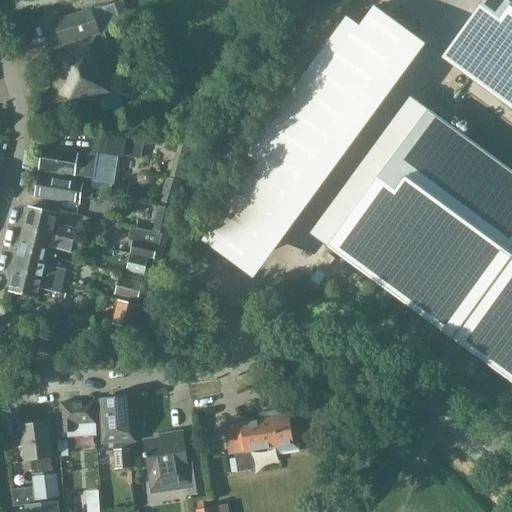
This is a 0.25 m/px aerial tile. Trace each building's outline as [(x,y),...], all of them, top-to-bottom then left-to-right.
[(511,0),(485,0),(444,57),(511,106),(511,0)] [(129,21),(123,7),(122,2),(105,8),(90,13),(89,11),(52,23),(59,47),(45,51),(50,66),(47,66),(57,95),(45,99),(50,116),(99,100),(103,112),(122,106),(118,94),(116,95),(97,34),(108,30),(107,29),(129,21)] [(259,163),(202,240),(246,272),(417,39),(374,8),(359,27),(346,18),(246,153),(259,163)] [(136,48),(117,54),(123,70),(141,64),(136,48)] [(330,243),(327,247),(511,383),(511,172),(428,110),(330,243)] [(93,179),(97,154),(123,158),(123,156),(139,158),(143,140),(126,137),(126,140),(122,139),(122,136),(116,135),(115,138),(94,135),(91,156),(43,148),(39,171),(93,179)] [(195,147),(182,144),(174,143),(172,152),(180,153),(172,180),(165,178),(163,188),(159,187),(155,204),(177,209),(194,155),(195,147)] [(35,197),(79,204),(80,197),(91,199),(92,189),(82,187),(82,182),(38,175),(35,197)] [(158,238),(165,210),(157,208),(150,236),(158,238)] [(25,231),(73,242),(76,231),(58,226),(60,218),(30,211),(25,231)] [(70,253),(73,242),(25,231),(20,251),(51,258),(53,250),(70,253)] [(153,259),(158,238),(150,236),(135,232),(130,253),(153,259)] [(49,266),(51,258),(20,251),(15,272),(64,283),(66,271),(49,266)] [(143,275),(147,259),(129,255),(126,271),(143,275)] [(61,294),(64,283),(15,272),(10,292),(40,299),(42,290),(61,294)] [(137,301),(142,283),(119,278),(114,296),(137,301)] [(132,328),(138,306),(119,301),(113,323),(132,328)] [(13,365),(4,371),(10,380),(19,374),(13,365)] [(130,449),(138,448),(137,440),(134,441),(131,398),(99,401),(102,444),(113,444),(113,450),(112,450),(113,470),(128,469),(129,485),(132,485),(131,469),(132,469),(130,449)] [(93,402),(60,404),(62,434),(62,437),(95,436),(94,425),(93,402)] [(295,427),(291,428),(288,410),(272,412),(273,418),(225,426),(230,456),(276,448),(277,453),(298,449),(295,427)] [(48,460),(50,460),(46,424),(21,427),(25,463),(28,463),(30,475),(50,473),(48,460)] [(151,484),(187,478),(189,494),(203,492),(198,455),(187,456),(183,434),(170,436),(170,439),(145,443),(151,484)] [(67,441),(58,442),(58,451),(62,451),(62,456),(68,456),(67,441)] [(59,498),(56,474),(32,476),(34,500),(59,498)] [(62,511),(78,510),(76,486),(60,487),(62,511)] [(13,507),(34,504),(32,488),(11,491),(13,507)]
